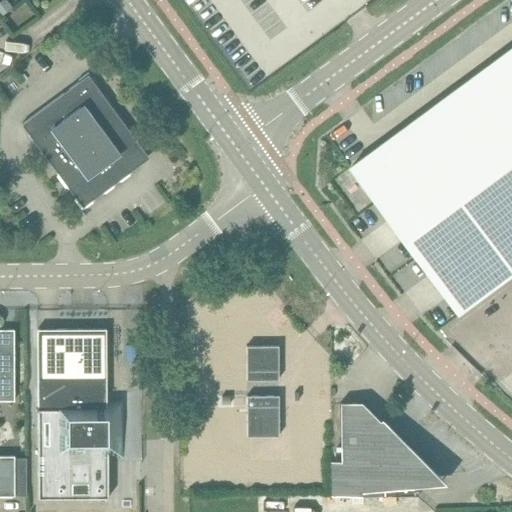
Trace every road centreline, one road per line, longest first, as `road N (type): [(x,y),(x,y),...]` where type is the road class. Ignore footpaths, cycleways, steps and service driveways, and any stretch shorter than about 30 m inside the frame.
road 1 (unclassified): [(511,458),(399,356),(262,185)]
road 2 (unclassified): [(262,185),(166,257),(128,273),(0,276)]
road 3 (unclassified): [(235,147),(436,0)]
road 4 (unclassified): [(235,147),(127,0)]
